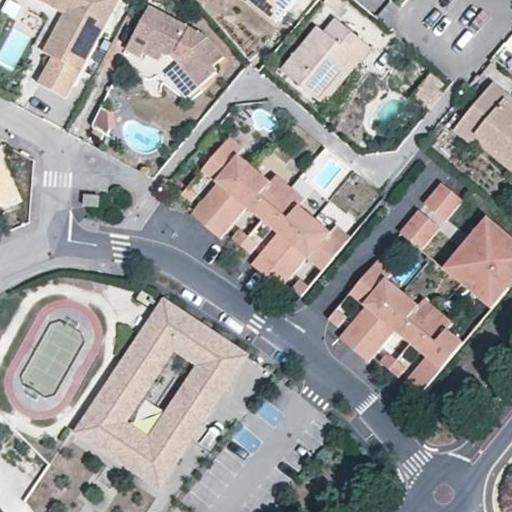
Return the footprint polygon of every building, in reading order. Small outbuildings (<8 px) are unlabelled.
[(62,0),(71,5),(66,13),(46,52),(55,57),(42,81),(69,95),(118,0),(41,0),(56,8),(59,0),(62,0)] [(59,0),(56,8),(66,13),(71,5),(62,0),(59,0)] [(247,0),(271,19),(287,0),(247,0)] [(209,38),(151,6),(128,49),(143,57),(146,51),(150,44),(166,52),(173,55),(176,53),(182,60),(179,62),(201,89),(219,74),(214,68),(226,58),(209,38)] [(285,68),(322,98),(356,55),(363,59),(374,45),(339,17),(329,30),(322,23),(285,68)] [(166,52),(150,44),(146,51),(162,59),(166,52)] [(182,60),(176,53),(173,55),(179,62),(182,60)] [(356,55),(322,98),(328,103),(363,59),(356,55)] [(447,90),(429,76),(413,97),(430,110),(447,90)] [(511,98),(495,85),(491,90),(508,103),(511,98)] [(511,105),(508,103),(491,90),(457,132),(471,143),(478,134),(511,161),(511,105)] [(111,130),(111,111),(103,107),(92,127),(95,128),(105,133),(108,135),(111,130)] [(105,133),(95,128),(90,137),(100,143),(105,133)] [(244,150),(229,138),(223,145),(238,157),(244,150)] [(284,195),(269,183),(238,157),(223,145),(201,172),(218,186),(193,217),(221,241),(247,209),(278,234),(252,266),(281,290),(307,258),(323,271),(345,245),(330,233),(299,207),(284,195)] [(6,163),(0,159),(0,171),(10,177),(6,163)] [(0,206),(18,199),(10,177),(0,171),(0,206)] [(290,188),(275,176),(269,183),(284,195),(290,188)] [(441,182),(424,204),(445,221),(462,200),(441,182)] [(190,205),(197,195),(188,188),(181,197),(190,205)] [(304,200),(290,188),(284,195),(299,207),(304,200)] [(87,199),(86,210),(100,210),(100,199),(87,199)] [(419,210),(400,233),(418,248),(421,250),(439,227),(419,210)] [(477,245),(511,274),(511,238),(495,224),(477,245)] [(351,238),(336,226),(330,233),(345,245),(351,238)] [(259,246),(249,238),(241,231),(233,240),(251,255),(259,246)] [(452,276),(492,309),(510,288),(469,255),(452,276)] [(387,280),(392,273),(378,260),(372,267),(387,280)] [(387,280),(372,267),(350,294),(366,307),(340,339),(354,351),(403,293),(387,280)] [(310,288),(301,280),(293,289),(302,297),(310,288)] [(433,318),(418,306),(403,293),(354,351),(369,363),(395,332),(411,345),(433,318)] [(424,299),(418,306),(433,318),(439,311),(424,299)] [(199,418),(240,356),(157,302),(70,434),(126,471),(133,462),(148,472),(149,476),(150,476),(150,472),(189,412),(199,418)] [(346,318),(337,310),(329,320),(338,327),(346,318)] [(447,331),(453,324),(439,311),(433,318),(447,331)] [(415,402),(463,344),(447,331),(433,318),(411,345),(426,358),(400,389),(415,402)] [(397,361),(388,353),(381,363),(390,370),(397,361)] [(398,378),(406,368),(397,361),(390,370),(398,378)] [(153,489),(199,418),(189,412),(150,472),(150,476),(149,476),(148,472),(133,462),(126,471),(153,489)]
